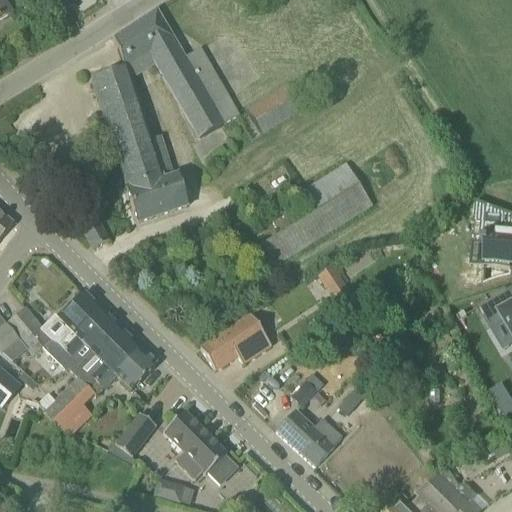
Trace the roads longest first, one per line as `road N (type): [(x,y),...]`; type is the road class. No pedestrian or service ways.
road 1 (residential): [(325,511),(33,227)]
road 2 (residential): [(174,511),(0,479)]
road 3 (unclassified): [(0,94),(142,0)]
